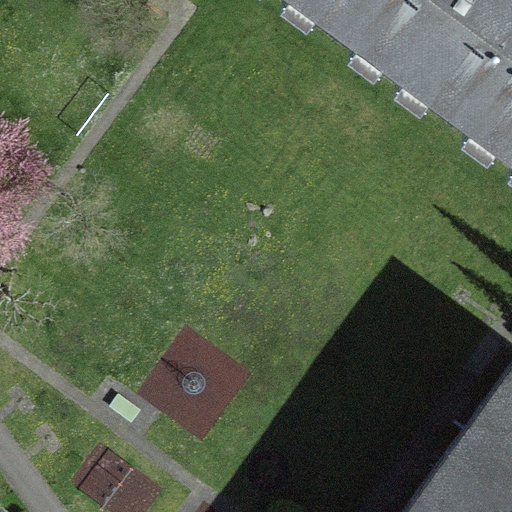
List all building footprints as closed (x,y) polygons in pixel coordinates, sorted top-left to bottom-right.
[(332,0),(354,15),(364,0),(332,0)] [(511,0),(364,0),(354,15),(463,94),(511,26),(511,0)] [(511,26),(463,94),(511,132),(511,26)] [(511,511),(511,379),(481,421),(447,466),(509,511),(511,511)] [(412,511),(509,511),(447,466),(412,511)]
